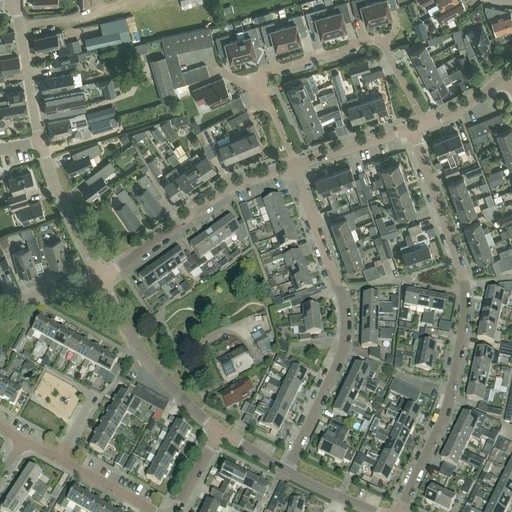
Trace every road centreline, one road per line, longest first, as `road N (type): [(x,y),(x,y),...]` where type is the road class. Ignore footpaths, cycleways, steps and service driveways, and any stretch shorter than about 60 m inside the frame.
road 1 (residential): [(398,511),(446,401),(463,299),(462,271),(410,128)]
road 2 (residential): [(284,471),(338,351),(338,302),(294,165)]
road 3 (residential): [(424,124),(382,44),(366,41),(255,76),(294,165)]
road 4 (unclassified): [(99,277),(188,214),(294,165)]
road 5 (unclassified): [(218,432),(171,393),(131,342),(99,277)]
road 6 (residential): [(99,277),(38,142)]
road 7 (residential): [(38,142),(14,4)]
road 8 (unclassified): [(294,165),(410,128)]
